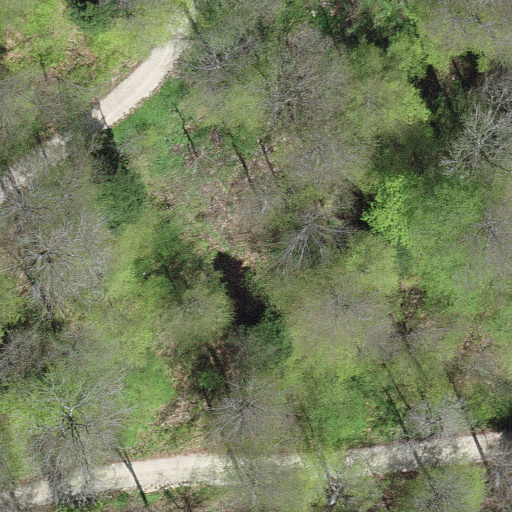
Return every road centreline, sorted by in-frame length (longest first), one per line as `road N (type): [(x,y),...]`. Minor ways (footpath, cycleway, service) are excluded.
road 1 (track): [(511,445),(388,462),(96,479),(0,506)]
road 2 (track): [(0,185),(146,82),(166,58),(188,0)]
